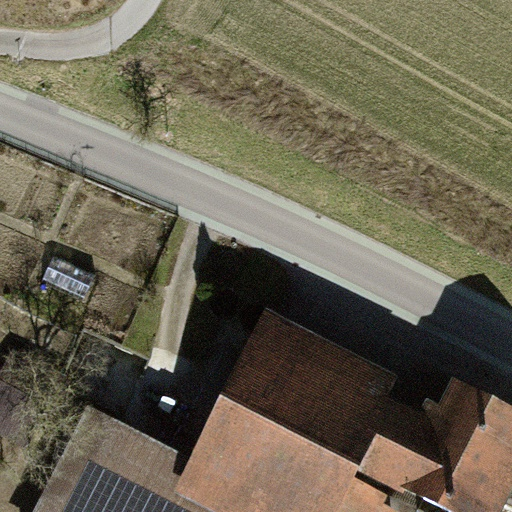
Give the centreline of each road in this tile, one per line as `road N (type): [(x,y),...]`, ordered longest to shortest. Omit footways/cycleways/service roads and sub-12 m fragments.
road 1 (residential): [(0,111),(192,186),(511,339)]
road 2 (track): [(0,46),(118,36),(141,0)]
